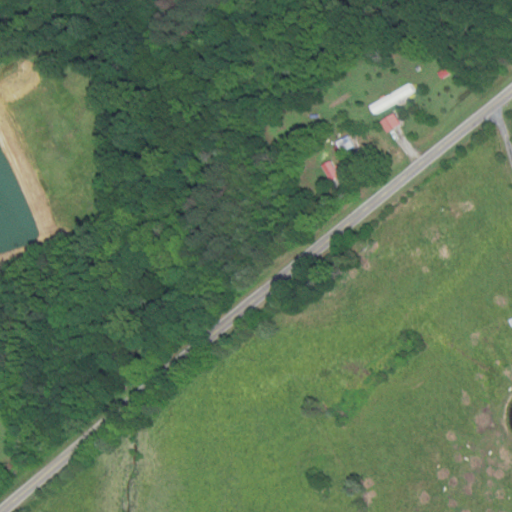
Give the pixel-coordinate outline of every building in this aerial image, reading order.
[(445,78),(441,72),(452,65),(456,71),(445,78)] [(378,113),(374,105),(414,83),(419,90),(378,113)] [(404,123),(391,132),(383,121),(396,112),(404,123)] [(358,146),(345,152),(343,149),(339,151),(337,147),(341,145),(339,141),(352,134),(358,146)] [(305,141),(300,145),(296,140),(301,136),(305,141)] [(365,165),(359,155),(368,150),(374,160),(365,165)] [(343,176),(334,181),(325,165),(334,160),(343,176)]
